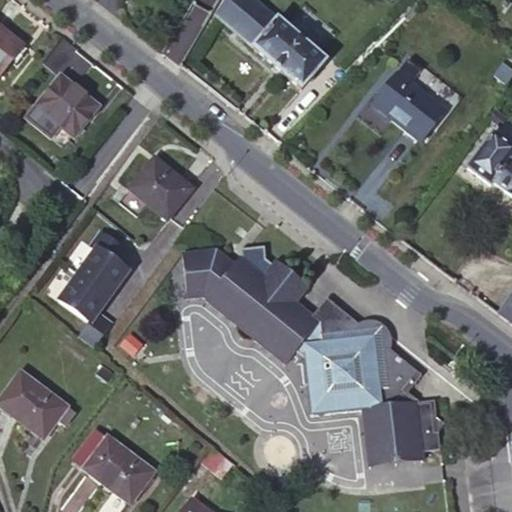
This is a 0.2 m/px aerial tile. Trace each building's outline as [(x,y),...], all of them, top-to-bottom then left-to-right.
[(228,0),(213,18),(299,91),(323,64),(248,0),(228,0)] [(21,49),(0,31),(0,73),(10,61),(20,49),(21,49)] [(10,61),(14,64),(24,52),(20,49),(10,61)] [(443,114),(394,77),(371,106),(420,144),(443,114)] [(58,79),(24,120),(48,140),(52,136),(63,145),(70,137),(71,139),(96,109),(58,79)] [(511,169),(504,164),(511,153),(511,152),(491,137),(466,171),(488,187),(490,184),(511,199),(511,169)] [(152,162),(117,204),(135,219),(145,207),(165,222),(189,193),(152,162)] [(97,236),(87,249),(92,252),(55,304),(86,326),(75,340),(90,351),(108,327),(94,317),(125,275),(112,265),(121,253),(97,236)] [(253,342),(254,342),(284,366),(295,353),(304,360),(310,418),(361,414),(365,443),(407,439),(408,455),(420,454),(438,453),(436,437),(442,428),(434,422),(433,404),(415,405),(414,401),(407,396),(420,378),(388,352),(389,351),(389,349),(389,347),(390,345),(389,344),(389,342),(389,340),(388,338),(388,337),(387,335),(386,333),(385,332),(384,331),(382,329),(381,328),(379,327),(378,326),(376,325),(374,325),(373,324),(371,324),(369,324),(367,324),(365,324),(364,325),(362,325),(360,326),(359,326),(357,327),(324,301),(310,319),(292,306),(302,293),(298,290),(302,286),(279,268),(276,272),(271,268),(260,281),(237,261),(232,268),(214,253),(180,258),(185,301),(201,299),(234,326),(234,327),(234,328),(234,329),(234,330),(234,332),(235,333),(235,334),(236,335),(236,336),(237,337),(238,338),(239,339),(240,340),(241,340),(242,341),(243,341),(244,342),(245,342),(247,342),(248,343),(249,343),(250,342),(251,342),(253,342)] [(276,272),(279,268),(274,264),(271,268),(276,272)] [(511,294),(496,317),(511,329),(511,294)] [(63,410),(17,377),(0,399),(0,410),(41,440),(63,410)] [(204,456),(209,448),(186,430),(180,436),(204,456)] [(82,472),(128,506),(149,475),(104,442),(103,443),(91,434),(71,461),(83,470),(82,472)] [(421,465),(420,454),(408,455),(407,439),(365,443),(368,470),(421,465)] [(207,456),(199,465),(219,482),(227,472),(207,456)] [(200,511),(189,503),(182,511),(200,511)]
